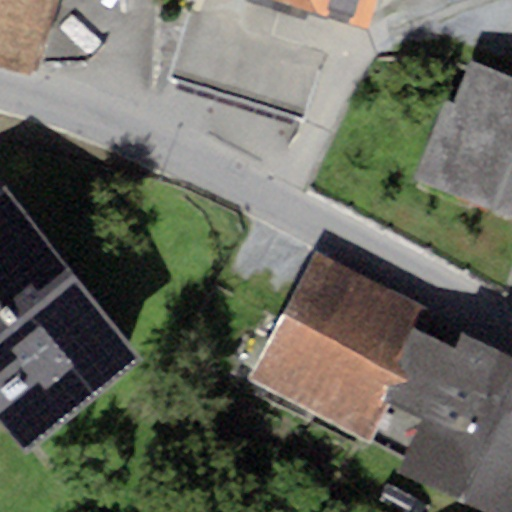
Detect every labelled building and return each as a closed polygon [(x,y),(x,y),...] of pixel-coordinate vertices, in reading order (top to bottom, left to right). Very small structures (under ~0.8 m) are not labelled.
[(79,0),(0,0),(0,54),(5,56),(59,73),(79,0)] [(278,0),(319,13),(321,0),(278,0)] [(321,0),(319,13),(405,36),(416,0),(321,0)] [(511,66),(482,55),(433,172),(511,200),(511,66)] [(5,185),(0,189),(0,422),(26,454),(145,357),(5,185)] [(307,261),(243,379),(362,447),(413,334),(422,314),(307,261)] [(511,511),(511,355),(466,333),(404,469),(499,511),(511,511)] [(413,334),(362,447),(404,469),(456,353),(413,334)]
